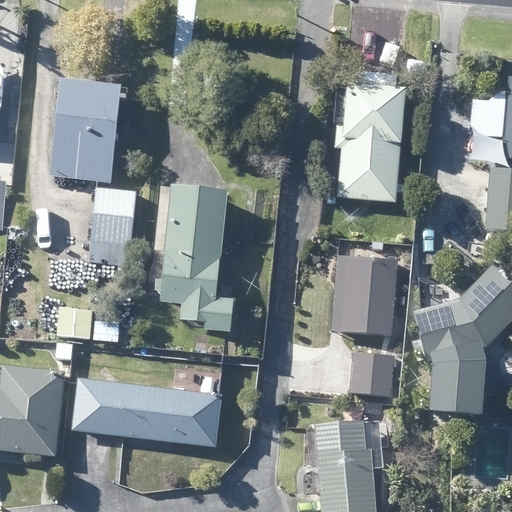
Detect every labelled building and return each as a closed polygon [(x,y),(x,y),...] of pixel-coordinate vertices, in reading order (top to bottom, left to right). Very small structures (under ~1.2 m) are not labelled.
[(102,184),(105,132),(108,91),(50,87),(44,180),(102,184)] [(394,94),(339,91),(336,91),(329,202),(364,204),(370,205),(387,206),(393,97),(394,94)] [(511,233),(511,176),(484,174),(479,244),(501,245),(502,233),(511,233)] [(128,196),(101,194),(89,194),(85,261),(85,264),(124,267),(128,196)] [(212,236),(215,200),(160,195),(151,303),(151,306),(174,308),(173,325),(196,327),(196,334),(221,337),(223,307),(223,304),(206,302),(209,268),(211,245),(212,236)] [(385,333),(390,266),(331,260),(325,335),(330,336),(341,336),(384,340),(385,333)] [(480,350),(511,317),(511,296),(484,269),(477,276),(467,286),(450,304),(417,314),(402,318),(416,369),(456,357),(480,350)] [(22,273),(6,273),(7,302),(23,302),(22,273)] [(54,311),(51,339),(84,341),(86,313),(54,311)] [(89,332),(89,347),(107,347),(108,333),(89,332)] [(385,399),(388,360),(353,357),(347,357),(344,392),(344,396),(385,399)] [(57,376),(18,373),(0,371),(0,455),(49,460),(50,458),(57,380),(57,376)] [(214,399),(187,396),(72,382),(66,434),(76,434),(110,439),(207,451),(214,399)] [(468,417),(458,416),(458,430),(468,431),(468,417)] [(358,455),(357,434),(356,426),(308,429),(310,464),(311,473),(312,494),(312,511),(367,511),(368,507),(366,472),(364,455),(358,455)]
